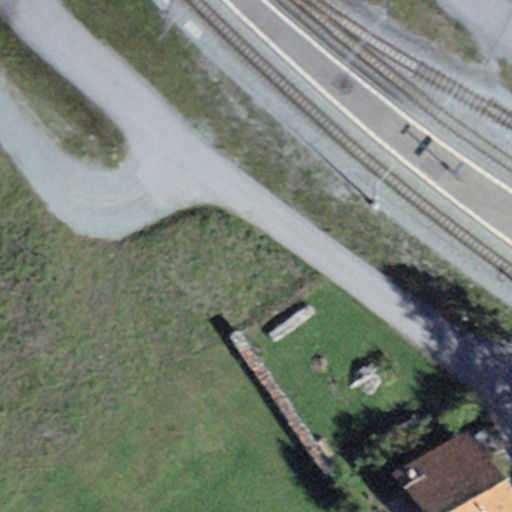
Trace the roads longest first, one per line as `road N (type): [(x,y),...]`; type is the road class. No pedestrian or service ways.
road 1 (track): [(195,158),(478,372),(511,441)]
road 2 (track): [(195,158),(180,178),(149,191),(104,195),(65,182),(38,160),(0,105)]
road 3 (track): [(32,0),(77,50),(148,101),(195,158)]
